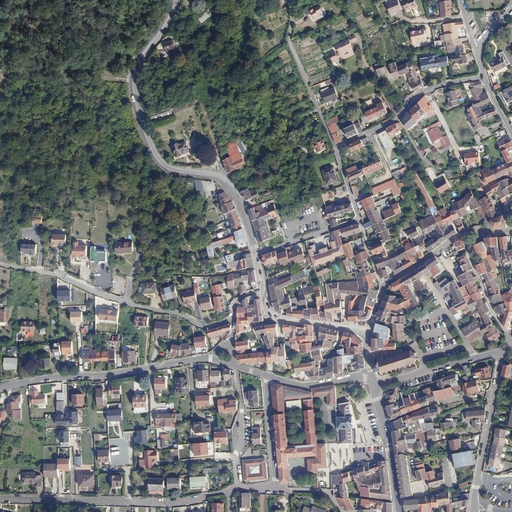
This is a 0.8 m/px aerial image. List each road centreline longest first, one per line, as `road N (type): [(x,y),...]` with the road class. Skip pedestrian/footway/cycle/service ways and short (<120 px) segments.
road 1 (secondary): [(175,0),(135,71),(139,117),(157,160),(230,186),(257,253)]
road 2 (residential): [(0,263),(208,327),(234,320)]
road 3 (residential): [(236,488),(168,500),(0,498)]
road 4 (residential): [(0,389),(220,362)]
road 5 (residential): [(335,147),(289,43),(292,14),(284,0)]
road 6 (residential): [(475,493),(505,350)]
road 7 (secondary): [(375,387),(399,511)]
road 8 (secondary): [(264,289),(274,316),(365,332)]
road 9 (residential): [(236,367),(236,488)]
